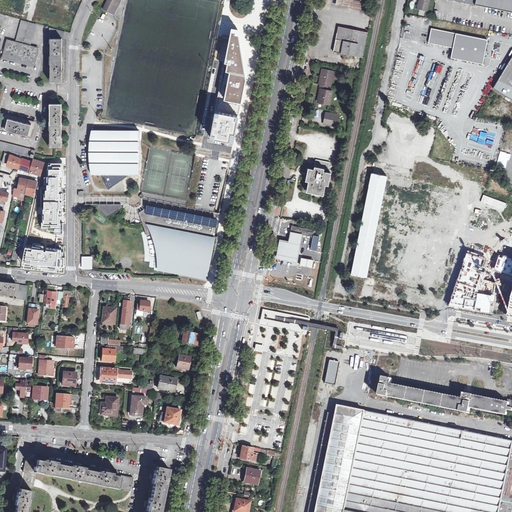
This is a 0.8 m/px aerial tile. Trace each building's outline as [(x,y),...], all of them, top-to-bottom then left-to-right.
[(21,13),(24,0),(9,0),(7,10),(21,13)] [(71,0),(67,11),(76,14),(80,0),(71,0)] [(108,0),(104,10),(115,15),(120,0),(108,0)] [(369,2),(356,0),(337,0),(336,6),(367,11),(369,2)] [(418,0),(417,9),(427,11),(429,0),(418,0)] [(511,0),(455,0),(511,11),(511,0)] [(36,24),(22,21),(16,43),(8,41),(4,58),(18,62),(33,66),(37,48),(30,47),(36,24)] [(367,32),(338,26),(332,51),(362,57),(367,32)] [(228,37),(208,137),(233,143),(246,79),(238,29),(230,27),(228,37)] [(50,28),(50,39),(62,39),(64,40),(65,32),(50,28)] [(487,40),(431,28),(428,43),(453,48),(451,58),(482,64),(487,40)] [(62,39),(50,39),(50,68),(50,81),(62,82),(62,39)] [(511,58),(510,57),(497,79),(511,88),(511,58)] [(332,71),(321,69),(317,88),(319,89),(316,101),(328,104),(331,91),(325,90),(326,86),(329,86),(332,71)] [(438,88),(432,86),(431,89),(427,100),(468,116),(473,103),(437,90),(438,88)] [(61,104),(50,104),(50,111),(50,138),(50,147),(61,147),(61,104)] [(325,117),(324,123),(336,124),(337,119),(331,118),(331,113),(325,112),(325,117)] [(34,122),(6,115),(2,129),(31,136),(34,122)] [(468,116),(465,123),(469,125),(470,124),(487,127),(487,123),(495,124),(496,120),(478,117),(472,116),(472,117),(468,116)] [(139,130),(91,129),(89,143),(92,143),(91,161),(89,160),(91,174),(106,174),(106,175),(102,175),(102,176),(108,189),(128,175),(124,175),(124,174),(139,174),(139,130)] [(35,151),(0,141),(0,149),(34,158),(35,151)] [(21,159),(5,153),(2,162),(7,164),(7,165),(12,167),(19,169),(21,159)] [(32,163),(21,159),(19,169),(30,172),(32,163)] [(315,159),(314,166),(324,167),(328,168),(329,161),(315,159)] [(44,162),(33,160),(32,163),(30,172),(41,176),(44,162)] [(66,164),(48,164),(48,177),(43,177),(43,183),(45,183),(45,190),(42,190),(42,208),(42,215),(42,229),(66,230),(66,164)] [(376,170),(375,171),(354,271),(370,275),(382,215),(385,202),(386,198),(391,173),(389,173),(390,167),(378,165),(376,170)] [(313,169),(309,168),(307,181),(308,181),(307,190),(323,193),(325,184),(327,184),(329,171),(323,170),(324,167),(314,166),(313,169)] [(9,177),(10,175),(0,172),(0,186),(1,187),(3,181),(10,183),(12,178),(9,177)] [(26,194),(28,180),(20,178),(18,189),(15,189),(13,196),(19,197),(25,198),(26,194)] [(37,182),(28,180),(26,194),(34,196),(37,182)] [(0,191),(0,199),(7,201),(9,193),(0,191)] [(121,205),(98,205),(101,211),(107,217),(122,208),(121,205)] [(185,215),(151,208),(148,212),(147,211),(144,214),(145,215),(141,217),(143,226),(147,237),(153,235),(157,250),(159,261),(159,269),(206,278),(212,251),(218,221),(210,220),(204,218),(199,218),(199,217),(194,217),(189,215),(189,216),(185,215)] [(31,220),(30,229),(37,230),(38,221),(31,220)] [(313,230),(291,225),(290,232),(297,234),(298,233),(302,234),(312,236),(313,230)] [(296,262),(302,234),(298,233),(297,234),(290,232),(288,240),(285,240),(279,238),(275,258),(282,260),(296,262)] [(34,246),(27,246),(23,269),(64,273),(64,247),(34,244),(34,246)] [(453,304),(492,313),(497,296),(494,295),(495,283),(483,279),(490,260),(468,253),(453,304)] [(511,275),(511,259),(501,256),(497,271),(511,275)] [(313,260),(301,257),(299,265),(311,267),(313,260)] [(28,286),(0,283),(0,294),(16,297),(16,299),(26,300),(28,286)] [(72,292),(64,291),(64,293),(63,296),(65,296),(63,307),(68,308),(69,296),(72,297),(72,292)] [(57,294),(48,293),(47,300),(45,299),(45,304),(56,305),(57,294)] [(130,299),(124,298),(122,322),(130,323),(131,315),(130,315),(131,311),(129,310),(130,299)] [(150,302),(141,301),(140,304),(138,304),(137,311),(149,312),(150,302)] [(115,309),(105,308),(103,323),(114,324),(115,309)] [(301,333),(301,330),(302,326),(296,324),(298,316),(263,309),(261,316),(260,324),(272,326),(301,333)] [(39,311),(30,310),(28,324),(37,325),(39,311)] [(308,327),(310,318),(298,316),(296,324),(302,326),(301,330),(304,331),(307,331),(308,327)] [(130,323),(122,322),(122,324),(121,324),(120,329),(130,330),(130,323)] [(158,329),(151,328),(150,336),(157,337),(158,329)] [(198,333),(185,331),(182,341),(195,344),(197,339),(198,333)] [(28,334),(13,333),(12,341),(18,342),(18,344),(28,344),(28,334)] [(73,338),(57,336),(57,347),(73,348),(73,338)] [(101,336),(100,345),(108,346),(108,345),(119,346),(120,341),(108,340),(108,337),(101,336)] [(108,346),(100,345),(100,348),(103,349),(102,361),(114,362),(115,350),(122,351),(123,347),(108,346)] [(11,354),(10,354),(9,361),(19,361),(19,369),(32,369),(32,359),(20,358),(20,355),(19,355),(11,354)] [(190,357),(180,354),(177,367),(188,369),(189,364),(190,357)] [(47,356),(40,355),(39,375),(52,376),(53,361),(47,361),(47,356)] [(339,362),(329,360),(325,383),(335,384),(339,362)] [(116,369),(101,368),(100,382),(115,383),(116,380),(131,381),(131,373),(116,372),(116,369)] [(76,373),(64,372),(63,385),(73,385),(74,378),(76,378),(76,373)] [(284,435),(282,444),(284,445),(287,445),(301,375),(294,373),(289,396),(292,396),(284,435)] [(176,379),(161,376),(158,388),(174,391),(175,386),(176,379)] [(395,379),(385,376),(382,395),(473,414),(474,408),(510,416),(511,410),(511,409),(511,398),(510,401),(467,392),(466,398),(394,384),(395,379)] [(27,381),(21,380),(21,384),(16,384),(16,390),(21,390),(20,397),(25,398),(25,390),(30,391),(31,385),(27,385),(27,381)] [(52,381),(46,381),(45,387),(35,387),(34,399),(47,400),(48,387),(51,388),(52,381)] [(152,385),(140,382),(139,388),(151,391),(152,385)] [(69,395),(57,394),(56,406),(68,407),(69,395)] [(146,397),(132,395),(130,413),(142,414),(143,405),(147,405),(146,397)] [(116,416),(118,398),(107,398),(106,404),(102,404),(101,415),(116,416)] [(339,414),(331,412),(309,511),(511,511),(511,440),(341,405),(339,414)] [(181,410),(167,407),(164,421),(178,424),(179,417),(181,410)] [(253,449),(243,446),(242,452),(240,458),(254,461),(256,453),(252,453),(253,449)] [(282,455),(275,453),(272,467),(279,469),(282,455)] [(27,461),(25,472),(36,475),(36,473),(118,489),(119,488),(131,490),(133,477),(127,476),(121,475),(121,476),(113,475),(113,473),(107,472),(101,471),(100,472),(86,470),(86,468),(80,466),(74,465),(73,467),(59,464),(59,462),(52,461),(46,460),(46,462),(39,460),(38,464),(27,461)] [(161,511),(170,469),(157,467),(156,471),(155,471),(154,477),(152,483),(154,483),(151,497),(149,497),(148,504),(146,511),(148,511),(147,511),(161,511)] [(260,471),(248,468),(246,476),(244,482),(257,485),(260,471)] [(29,511),(33,491),(21,489),(20,493),(18,493),(16,499),(15,505),(17,506),(16,511),(29,511)] [(236,505),(234,511),(239,511),(248,511),(251,502),(237,499),(236,505)]
